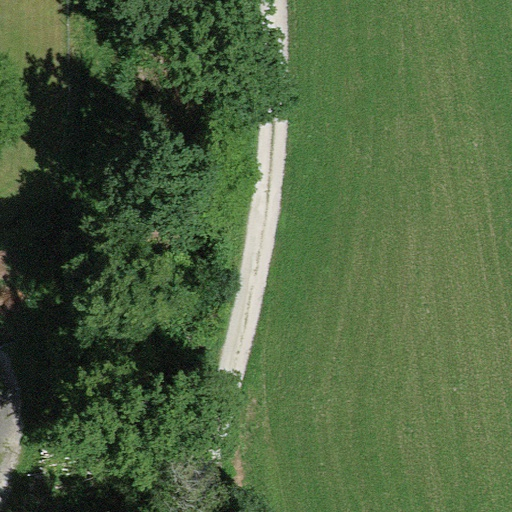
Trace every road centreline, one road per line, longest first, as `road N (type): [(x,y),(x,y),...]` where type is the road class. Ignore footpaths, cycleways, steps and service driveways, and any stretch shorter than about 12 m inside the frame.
road 1 (track): [(258,244),(192,511)]
road 2 (track): [(258,244),(267,0)]
